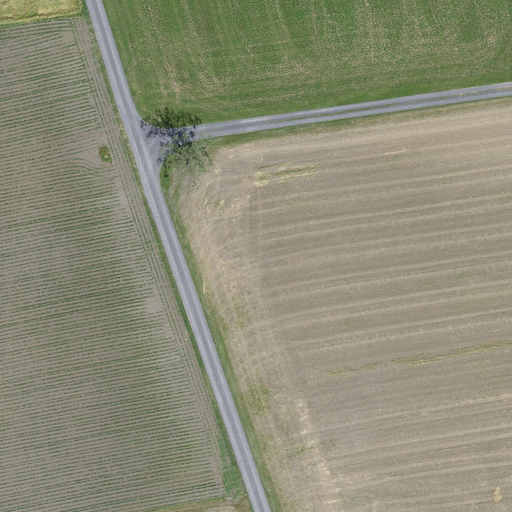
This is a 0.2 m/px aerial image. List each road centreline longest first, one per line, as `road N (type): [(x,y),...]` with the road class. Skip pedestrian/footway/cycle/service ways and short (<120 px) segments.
road 1 (track): [(261,511),(93,0)]
road 2 (track): [(511,93),(137,142)]
